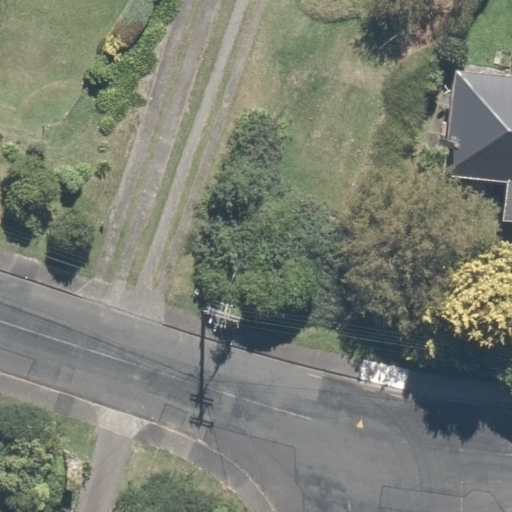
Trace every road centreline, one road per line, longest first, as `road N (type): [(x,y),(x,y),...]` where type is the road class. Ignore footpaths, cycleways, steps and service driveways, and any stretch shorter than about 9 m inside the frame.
road 1 (residential): [(0,319),(348,427)]
road 2 (residential): [(348,427),(511,453)]
